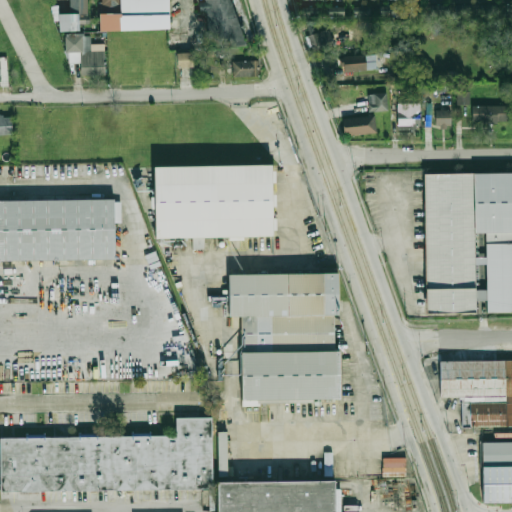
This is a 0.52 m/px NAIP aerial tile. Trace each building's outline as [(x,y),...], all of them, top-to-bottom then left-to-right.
[(59,30),(89,29),(88,0),(71,0),(72,12),(59,13),(59,30)] [(102,0),(102,11),(99,11),(99,30),(170,29),(169,0),(102,0)] [(200,0),(209,42),(223,39),(225,46),(240,43),(231,0),(200,0)] [(471,16),(471,5),(456,4),(456,16),(471,16)] [(328,6),(329,16),(344,14),(344,5),(328,6)] [(369,5),(355,7),(356,15),(370,14),(369,5)] [(496,5),(482,5),(482,14),(496,14),(496,5)] [(318,7),(303,6),(303,14),(318,15),(318,7)] [(433,7),(434,16),(447,15),(447,6),(433,7)] [(448,33),(448,23),(434,23),(434,32),(448,33)] [(333,46),(328,29),(309,34),(314,52),(333,46)] [(105,74),(105,51),(86,51),(86,36),(65,36),(65,51),(80,51),(80,74),(105,74)] [(176,66),(192,66),(192,52),(176,52),(176,66)] [(375,70),(375,55),(344,55),(344,70),(375,70)] [(232,60),(232,77),(259,77),(259,60),(232,60)] [(456,104),(469,105),(470,90),(456,90),(456,104)] [(374,93),(374,110),(388,110),(388,93),(374,93)] [(396,107),(397,128),(420,128),(420,106),(396,107)] [(509,106),(471,106),(471,122),(509,122),(509,106)] [(435,109),(435,126),(451,126),(451,109),(435,109)] [(12,114),(0,114),(0,134),(12,134),(12,114)] [(341,119),(342,135),(376,132),(374,115),(341,119)] [(153,168),(270,165),(272,237),(155,240),(153,168)] [(486,232),(474,232),(475,312),(426,312),(424,174),(473,173),(511,172),(511,310),(487,310),(486,232)] [(0,199),(124,199),(125,221),(116,221),(116,259),(0,259),(0,199)] [(227,273),(340,271),(341,312),(227,314),(227,273)] [(239,351),(340,350),(340,397),(240,398),(239,351)] [(438,359),(511,358),(511,426),(461,426),(461,401),(458,401),(458,397),(438,397),(438,359)] [(0,436),(176,435),(176,417),(211,416),(212,487),(0,489),(0,436)] [(218,472),(227,472),(226,432),(217,432),(218,472)] [(482,441),(511,441),(511,464),(482,465),(482,441)] [(406,458),(382,457),(382,476),(405,476),(406,458)] [(480,467),(511,466),(511,501),(480,502),(480,467)] [(216,481),(335,479),(335,511),(216,511),(216,487),(216,481)]
